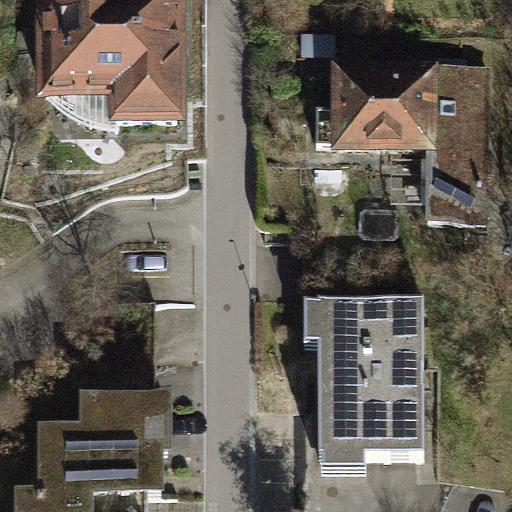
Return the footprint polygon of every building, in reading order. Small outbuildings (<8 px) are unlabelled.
[(47,0),(50,100),(60,114),(73,124),(87,131),(101,136),(116,137),(118,130),(180,127),(181,0),(47,0)] [(435,78),(341,78),(341,118),(321,118),(321,152),(433,152),(433,229),(491,229),(491,73),(435,73),(435,78)] [(370,248),(308,249),(308,305),(322,305),(324,467),(426,466),(424,308),(370,308),(370,248)] [(96,403),(157,403),(157,306),(97,306),(96,403)] [(85,436),(42,436),(41,502),(17,501),(16,511),(147,511),(147,502),(166,502),(166,458),(157,458),(157,403),(96,403),(85,403),(85,436)]
